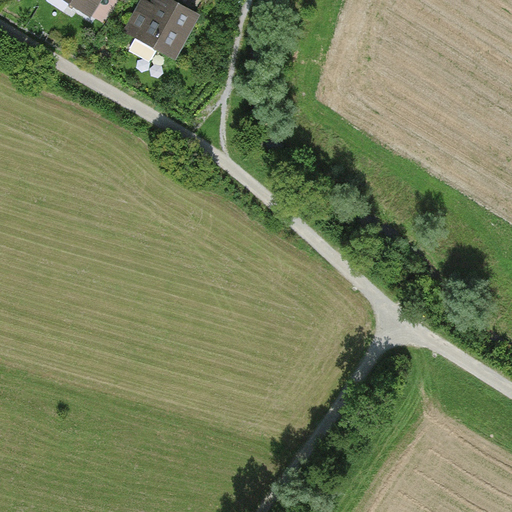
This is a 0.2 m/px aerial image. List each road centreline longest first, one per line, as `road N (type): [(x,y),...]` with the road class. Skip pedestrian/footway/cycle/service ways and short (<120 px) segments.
road 1 (track): [(0,27),(211,151),(397,322),(511,392)]
road 2 (track): [(397,322),(267,511)]
